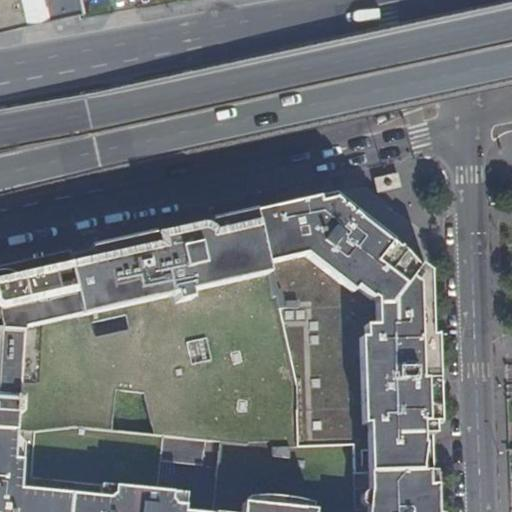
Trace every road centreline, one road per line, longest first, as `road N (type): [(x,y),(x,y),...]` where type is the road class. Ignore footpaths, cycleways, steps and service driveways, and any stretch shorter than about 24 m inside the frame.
road 1 (primary): [(0,174),(511,64)]
road 2 (primary): [(511,30),(0,133)]
road 3 (primary): [(395,0),(0,78)]
road 4 (tertiary): [(466,119),(481,511)]
road 5 (primary): [(0,226),(311,158)]
road 6 (tertiary): [(311,158),(345,131),(392,120),(465,57)]
road 7 (primary): [(311,158),(466,119)]
